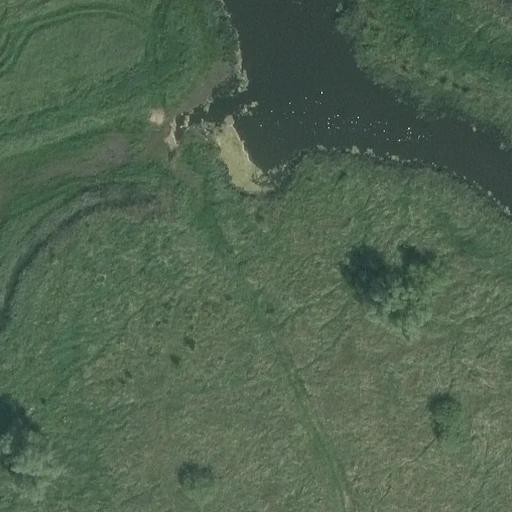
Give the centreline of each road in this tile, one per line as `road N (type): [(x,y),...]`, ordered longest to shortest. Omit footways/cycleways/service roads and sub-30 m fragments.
road 1 (track): [(0,140),(165,79),(185,48),(182,27)]
road 2 (track): [(511,75),(427,25),(417,0)]
